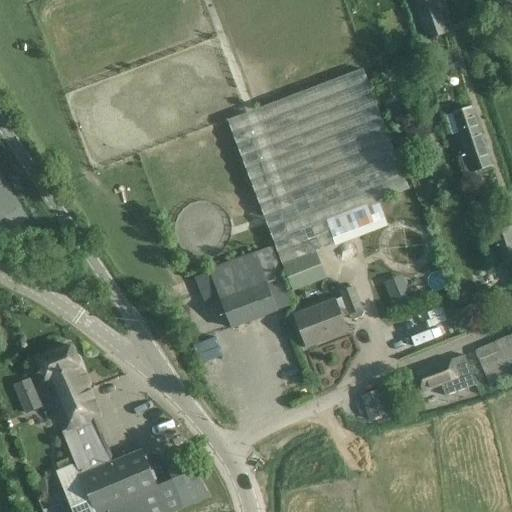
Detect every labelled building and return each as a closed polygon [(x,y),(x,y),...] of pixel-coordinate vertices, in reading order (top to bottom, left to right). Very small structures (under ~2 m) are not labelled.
[(448,34),(435,0),(414,0),(429,40),(448,34)] [(273,242),(282,266),(336,245),(336,246),(388,227),(378,202),(409,190),(363,69),(228,121),(273,242)] [(459,153),(467,176),(492,167),(472,107),(446,116),(452,136),(460,133),(465,151),(459,153)] [(0,222),(22,208),(0,174),(0,222)] [(511,228),(492,233),(502,265),(506,264),(510,277),(511,276),(511,228)] [(209,271),(232,330),(295,305),(273,247),(257,253),(256,253),(209,271)] [(335,301),(295,316),(308,349),(347,333),(341,318),(349,315),(349,316),(351,320),(354,322),(363,318),(364,314),(363,311),(354,287),(340,292),(342,299),(335,302),(335,301)] [(414,305),(408,292),(390,299),(395,312),(414,305)] [(404,337),(423,331),(419,320),(401,325),(404,337)] [(511,335),(475,351),(490,387),(511,376),(511,322),(511,326),(511,335)] [(56,472),(72,511),(179,511),(211,499),(196,471),(191,459),(167,469),(172,481),(158,486),(142,450),(107,465),(89,422),(101,417),(72,346),(37,361),(45,378),(42,379),(64,432),(63,433),(75,464),(56,472)] [(441,385),(446,396),(476,385),(465,355),(417,373),(423,392),(441,385)] [(372,419),(389,412),(379,389),(362,396),(372,419)]
